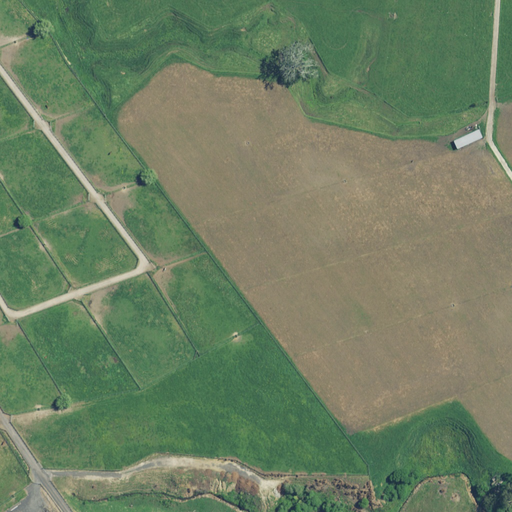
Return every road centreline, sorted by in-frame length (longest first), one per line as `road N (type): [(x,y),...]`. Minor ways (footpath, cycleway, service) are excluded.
road 1 (track): [(0,60),(141,248),(139,262),(83,283)]
road 2 (track): [(499,0),(490,129),(511,168)]
